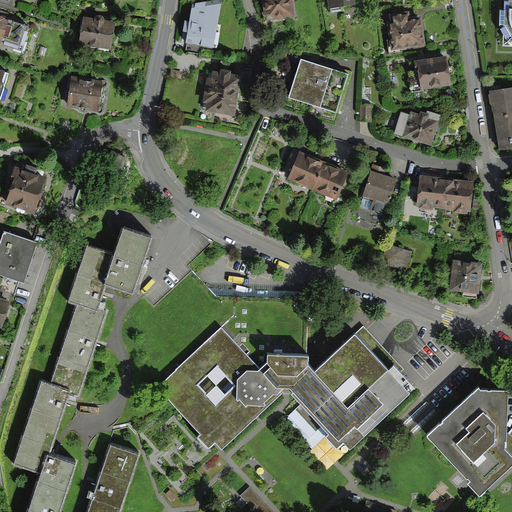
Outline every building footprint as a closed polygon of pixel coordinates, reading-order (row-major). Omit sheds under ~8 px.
[(182,0),(177,43),(213,48),(220,1),(211,0),(182,0)] [(293,17),(290,0),(260,0),(264,22),(293,17)] [(358,0),(326,0),(328,11),(359,5),(358,0)] [(511,0),(499,0),(498,47),(511,46),(511,0)] [(0,13),(0,41),(23,48),(30,22),(0,13)] [(383,18),(389,52),(419,47),(413,13),(383,18)] [(81,17),(79,39),(113,43),(116,21),(81,17)] [(449,85),(444,55),(411,61),(416,90),(449,85)] [(0,63),(0,97),(1,98),(10,67),(0,63)] [(336,77),(306,66),(294,97),(324,109),(336,77)] [(233,116),(239,76),(204,71),(198,111),(233,116)] [(66,104),(100,107),(103,76),(70,72),(66,104)] [(511,86),(488,90),(497,150),(511,147),(511,86)] [(392,134),(427,146),(436,121),(427,118),(427,115),(418,112),(417,115),(409,112),(408,116),(399,113),(397,120),(391,118),(387,128),(394,130),(392,134)] [(120,173),(127,158),(112,151),(105,167),(120,173)] [(321,161),(296,152),(285,181),(310,191),(321,161)] [(346,171),(321,161),(310,191),(334,200),(346,171)] [(43,170),(13,163),(4,200),(34,208),(43,170)] [(385,168),(372,164),(362,198),(372,201),(369,210),(383,215),(394,180),(382,176),(385,168)] [(444,179),(419,177),(416,208),(441,210),(444,179)] [(469,181),(444,179),(441,210),(466,213),(469,181)] [(152,229),(124,220),(114,251),(105,278),(133,287),(139,268),(152,229)] [(37,236),(3,227),(0,238),(0,273),(25,280),(37,236)] [(114,251),(86,242),(68,297),(77,300),(95,306),(100,291),(105,278),(114,251)] [(404,269),(409,251),(391,246),(386,264),(404,269)] [(446,289),(460,291),(460,296),(472,297),(473,293),(474,293),(478,262),(450,259),(446,289)] [(282,302),(259,299),(244,299),(226,299),(192,277),(147,328),(156,386),(197,430),(194,433),(209,449),(214,444),(220,450),(275,398),(287,387),(327,429),(324,433),(338,447),(341,444),(345,448),(421,376),(397,351),(392,355),(358,319),(316,358),(309,350),(309,342),(307,305),(298,299),(282,302)] [(12,298),(0,294),(0,324),(4,326),(12,298)] [(95,306),(77,300),(51,380),(69,386),(80,390),(96,341),(106,309),(95,306)] [(51,380),(41,377),(13,463),(40,472),(49,447),(64,399),(69,386),(51,380)] [(501,392),(475,391),(473,388),(420,437),(465,484),(462,486),(473,498),(511,463),(500,451),(501,392)] [(119,511),(140,450),(110,440),(96,482),(86,511),(119,511)] [(56,449),(49,447),(40,472),(27,511),(58,511),(77,456),(56,449)]
